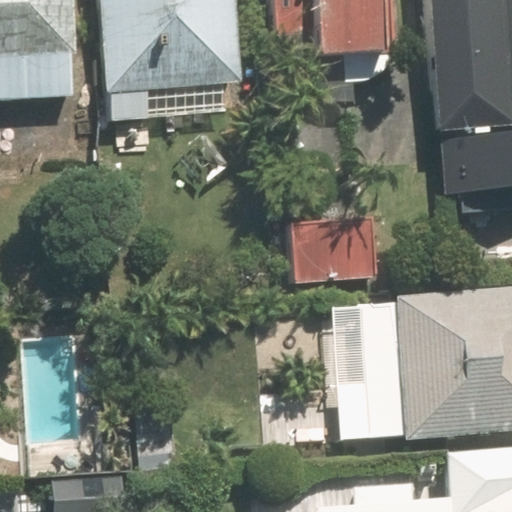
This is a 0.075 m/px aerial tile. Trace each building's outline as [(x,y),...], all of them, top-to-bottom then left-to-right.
[(65,0),(0,0),(0,99),(73,94),(65,0)] [(132,124),(237,116),(228,0),(91,0),(104,153),(134,151),(132,124)] [(398,93),(388,0),(265,0),(270,49),(308,46),(313,101),(398,93)] [(477,161),(475,134),(511,131),(511,0),(418,0),(433,164),(477,161)] [(367,217),(278,224),(282,287),(371,280),(367,217)] [(511,300),(356,311),(365,441),(511,431),(511,300)] [(511,511),(511,449),(431,455),(432,480),(248,491),(249,511),(511,511)] [(96,511),(99,481),(47,477),(43,511),(96,511)]
